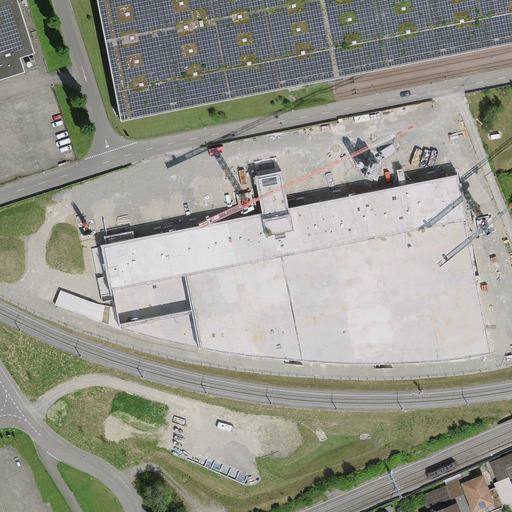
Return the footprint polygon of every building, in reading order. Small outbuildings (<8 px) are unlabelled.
[(0,0),(0,79),(38,67),(17,0),(0,0)] [(511,0),(94,0),(118,123),(511,46),(511,0)] [(511,451),(500,457),(487,462),(496,481),(507,477),(508,479),(511,476),(511,451)] [(460,476),(444,482),(450,498),(462,493),(469,511),(472,511),(485,511),(501,506),(493,486),(486,488),(480,474),(462,481),(460,476)] [(461,511),(457,500),(426,511),(461,511)]
